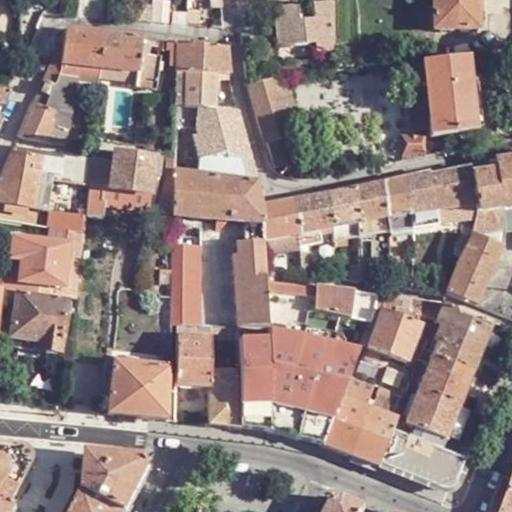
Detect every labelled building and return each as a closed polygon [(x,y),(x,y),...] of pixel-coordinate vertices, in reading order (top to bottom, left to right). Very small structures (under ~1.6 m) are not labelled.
[(221,0),(210,0),(211,9),(223,8),(221,0)] [(249,0),(237,0),(242,33),(253,32),(249,0)] [(298,16),(298,1),(273,2),(275,54),(335,51),(333,0),(315,0),(316,15),(298,16)] [(477,0),(432,0),(432,30),(477,30),(477,0)] [(168,2),(153,1),(152,24),(167,25),(168,2)] [(174,26),(188,27),(188,13),(174,12),(174,26)] [(101,70),(105,35),(66,31),(63,44),(61,66),(101,70)] [(143,40),(105,35),(101,70),(137,75),(139,75),(141,60),(143,40)] [(60,43),(19,140),(65,147),(74,97),(53,93),(61,66),(63,44),(60,43)] [(224,49),(177,43),(176,74),(217,76),(229,77),(227,58),(224,49)] [(139,75),(137,75),(135,85),(135,88),(154,91),(159,62),(141,60),(139,75)] [(217,76),(176,74),(175,107),(214,111),(217,76)] [(249,88),(265,156),(269,154),(273,170),(296,163),(273,79),(271,80),(249,88)] [(468,79),(424,84),(429,130),(430,139),(474,134),(468,79)] [(429,130),(424,84),(417,84),(421,130),(429,130)] [(214,111),(175,107),(174,158),(174,176),(255,183),(238,114),(214,111)] [(423,140),(402,138),(399,156),(421,159),(423,140)] [(91,159),(16,147),(0,184),(0,203),(34,209),(41,173),(88,180),(91,159)] [(114,151),(113,162),(109,189),(153,195),(157,156),(143,155),(114,151)] [(174,179),(174,176),(174,158),(164,157),(161,179),(174,179)] [(113,162),(91,159),(88,180),(87,186),(103,188),(109,189),(113,162)] [(450,285),(447,298),(477,309),(492,272),(503,244),(504,240),(505,235),(511,233),(511,159),(490,163),(491,173),(470,176),(475,207),(477,214),(474,223),(471,235),(468,241),(464,250),(459,258),(456,266),(453,274),(450,285)] [(470,167),(407,179),(411,217),(419,216),(475,207),(470,176),(470,167)] [(260,203),(255,183),(174,176),(174,179),(173,211),(173,215),(243,223),(262,224),(260,203)] [(159,210),(160,210),(173,211),(174,179),(161,179),(159,210)] [(407,179),(381,182),(385,220),(411,217),(407,179)] [(381,182),(350,188),(357,225),(385,220),(381,182)] [(86,200),(101,201),(103,188),(87,186),(86,200)] [(350,188),(326,193),(333,227),(333,230),(333,244),(357,240),(357,225),(350,188)] [(326,193),(293,198),(299,235),(300,250),(322,247),(320,232),(333,230),(333,227),(326,193)] [(293,198),(260,203),(262,224),(263,240),(299,235),(293,198)] [(86,200),(85,213),(84,218),(103,221),(104,203),(101,201),(86,200)] [(173,227),(173,215),(173,211),(160,210),(159,287),(171,286),(173,227)] [(54,212),(49,230),(66,233),(69,214),(54,212)] [(66,233),(83,236),(84,218),(85,213),(79,212),(79,216),(69,214),(66,233)] [(419,216),(411,217),(412,233),(421,232),(419,216)] [(412,233),(411,217),(385,220),(387,236),(412,233)] [(385,220),(357,225),(357,240),(387,236),(385,220)] [(263,240),(262,224),(243,223),(244,245),(237,246),(239,262),(233,262),(237,328),(249,329),(251,329),(269,330),(269,325),(266,282),(263,240)] [(201,229),(173,227),(171,286),(171,293),(170,303),(170,327),(176,327),(199,327),(201,229)] [(68,247),(11,240),(9,261),(19,263),(16,284),(63,290),(68,247)] [(358,285),(357,250),(350,250),(350,283),(358,285)] [(367,251),(357,250),(358,285),(367,286),(367,251)] [(396,260),(388,261),(390,289),(399,290),(396,260)] [(249,329),(232,329),(232,341),(234,372),(235,387),(238,429),(276,437),(304,442),(321,446),(326,435),(339,400),(344,388),(348,377),(366,331),(368,325),(366,324),(358,323),(336,319),(315,313),(310,312),(314,290),(298,286),(266,282),(269,325),(269,330),(251,329),(249,329)] [(369,297),(314,290),(310,312),(315,313),(316,302),(363,309),(369,297)] [(66,301),(18,293),(11,338),(39,343),(38,351),(61,353),(64,320),(66,301)] [(409,303),(379,299),(374,311),(381,314),(382,312),(412,324),(414,317),(411,316),(405,313),(409,303)] [(74,321),(76,302),(66,301),(64,320),(74,321)] [(316,302),(315,313),(336,319),(358,323),(363,309),(316,302)] [(416,304),(409,303),(405,313),(411,316),(416,304)] [(414,317),(423,320),(429,305),(416,304),(411,316),(414,317)] [(433,324),(441,307),(429,305),(423,320),(433,324)] [(445,308),(441,307),(433,324),(433,325),(440,328),(434,343),(439,345),(433,358),(474,373),(491,331),(458,318),(457,313),(445,308)] [(382,312),(381,314),(368,349),(405,364),(420,327),(412,324),(382,312)] [(232,329),(208,328),(207,340),(232,341),(232,329)] [(207,339),(176,338),(175,389),(208,389),(208,371),(207,339)] [(433,358),(422,353),(419,360),(430,365),(433,358)] [(474,373),(433,358),(430,365),(420,391),(460,407),(474,373)] [(108,416),(168,422),(169,367),(114,361),(108,416)] [(208,389),(208,426),(238,429),(235,387),(234,372),(208,371),(208,389)] [(348,377),(344,388),(339,400),(366,410),(375,388),(348,377)] [(474,412),(460,407),(420,391),(408,386),(406,393),(417,398),(407,426),(403,425),(399,434),(445,452),(449,440),(461,444),(474,412)] [(394,421),(403,399),(381,390),(372,413),(394,421)] [(339,400),(326,435),(321,446),(376,468),(377,466),(391,430),(394,421),(372,413),(370,411),(366,410),(339,400)] [(391,430),(377,466),(442,494),(448,494),(451,494),(453,491),(456,488),(466,462),(445,452),(399,434),(391,430)] [(0,501),(11,507),(15,498),(32,466),(23,450),(0,447),(0,501)] [(85,455),(82,493),(119,511),(127,511),(135,497),(150,469),(145,462),(118,459),(85,455)] [(511,511),(511,484),(501,511),(511,511)] [(119,511),(82,493),(71,511),(119,511)] [(365,511),(367,509),(344,500),(331,504),(326,511),(365,511)] [(0,511),(16,511),(17,510),(11,507),(0,501),(0,511)]
